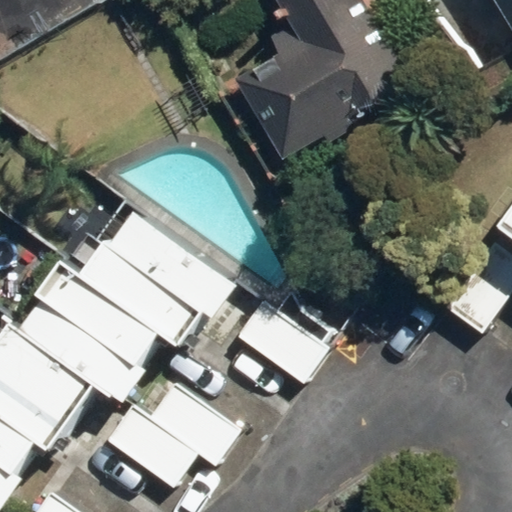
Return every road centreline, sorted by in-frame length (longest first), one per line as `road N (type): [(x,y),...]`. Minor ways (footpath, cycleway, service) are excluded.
road 1 (residential): [(484,373),(463,363),(430,363),(337,391),(230,511)]
road 2 (residential): [(452,511),(500,445),(484,373)]
